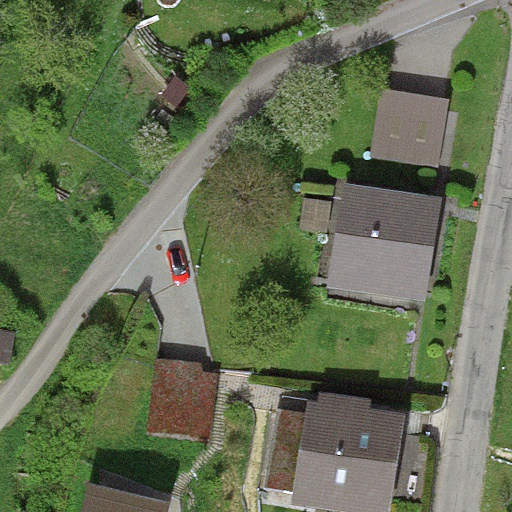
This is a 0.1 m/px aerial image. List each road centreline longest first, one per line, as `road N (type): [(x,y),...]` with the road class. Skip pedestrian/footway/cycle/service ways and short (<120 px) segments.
road 1 (residential): [(450,0),(279,65),(0,410)]
road 2 (tertiary): [(511,200),(453,511)]
